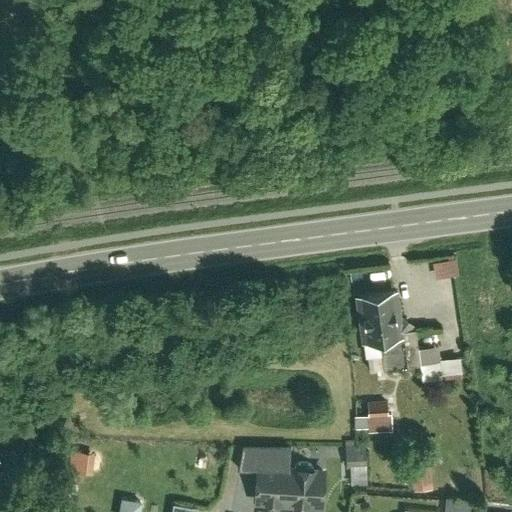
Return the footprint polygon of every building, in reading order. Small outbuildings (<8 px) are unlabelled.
[(453,255),(427,260),(431,277),(456,272),(453,255)] [(389,294),(352,298),(357,345),(360,344),(395,340),(394,334),(389,294)] [(395,340),(360,344),(364,374),(414,368),(410,332),(394,334),(395,340)] [(457,355),(435,356),(435,345),(414,346),(416,378),(458,376),(457,355)] [(368,404),(367,389),(353,391),(355,406),(368,404)] [(384,409),(361,412),(364,429),(386,427),(384,409)] [(256,467),(258,467),(259,449),(240,448),(239,466),(256,467)] [(361,472),(361,448),(341,449),(341,472),(361,472)] [(70,449),(67,469),(88,472),(91,451),(70,449)] [(511,463),(503,464),(504,478),(511,477),(511,463)] [(427,495),(425,464),(406,465),(409,496),(427,495)] [(258,467),(256,467),(254,507),(318,510),(320,470),(258,467)] [(113,511),(135,511),(137,499),(116,496),(113,511)]
